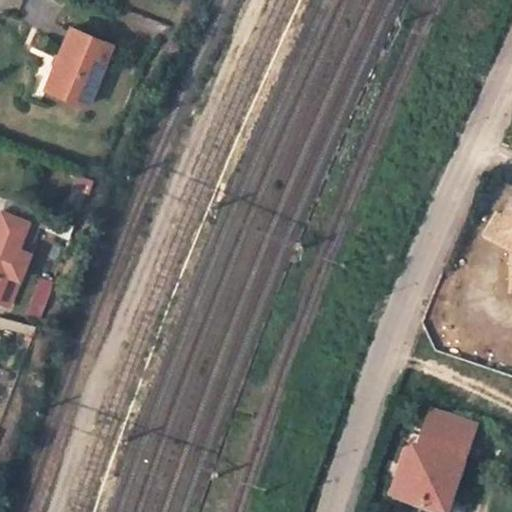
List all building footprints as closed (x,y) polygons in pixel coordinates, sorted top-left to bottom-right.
[(72,29),(46,89),(86,105),(111,45),(72,29)] [(501,225),(493,239),(511,249),(510,257),(509,298),(511,298),(511,208),(501,225)] [(0,302),(9,306),(38,230),(27,226),(28,223),(2,212),(0,216),(0,302)] [(493,239),(501,225),(496,222),(484,242),(510,257),(511,249),(493,239)] [(22,310),(40,317),(54,280),(36,273),(22,310)] [(445,511),(474,428),(429,413),(417,448),(412,447),(394,499),(429,511),(445,511)]
